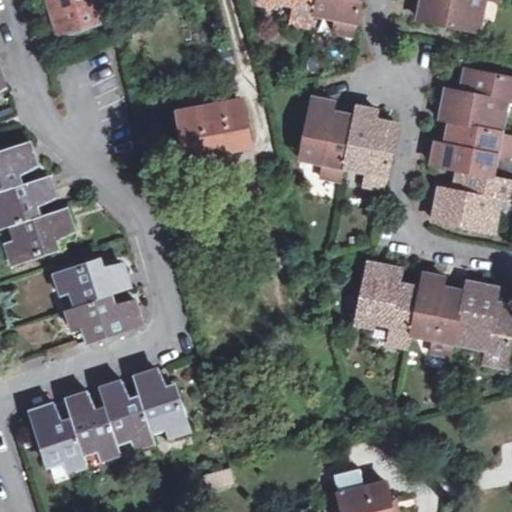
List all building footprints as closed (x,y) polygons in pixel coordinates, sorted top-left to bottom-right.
[(50,0),(61,36),(109,22),(103,1),(105,0),(50,0)] [(289,25),(312,29),(317,0),(260,0),(261,1),(293,7),(289,25)] [(333,35),(356,39),(363,0),(317,0),(315,12),(337,16),(333,35)] [(424,0),(421,21),(478,33),(484,1),(501,4),(501,0),(424,0)] [(511,78),(467,70),(464,85),(471,86),(470,95),(463,93),(449,90),(442,122),(457,125),(500,134),(506,102),(511,102),(511,78)] [(471,86),(464,85),(463,93),(470,95),(471,86)] [(330,127),(332,120),(335,105),(313,101),(302,159),(323,162),(320,179),(341,184),(345,167),(354,124),(340,122),(338,129),(330,127)] [(244,104),(183,115),(189,147),(211,143),(212,151),(251,144),(244,104)] [(378,114),(357,110),(354,124),(345,167),(365,170),(362,188),(386,193),(398,132),(384,130),(382,137),(374,136),(375,129),(378,114)] [(338,129),(340,122),(332,120),(330,127),(338,129)] [(459,149),(452,147),(438,144),(433,167),(459,172),(491,178),(495,156),(511,159),(511,136),(500,134),(457,125),(454,139),(461,141),(459,149)] [(382,137),(384,130),(375,129),(374,136),(382,137)] [(461,141),(454,139),(452,147),(459,149),(461,141)] [(211,143),(189,147),(191,155),(212,151),(211,143)] [(0,192),(22,185),(19,175),(37,167),(29,144),(0,154),(0,192)] [(462,195),(455,193),(440,190),(434,222),(492,234),(498,202),(511,204),(511,182),(491,178),(459,172),(457,185),(464,186),(462,195)] [(4,207),(0,208),(0,231),(19,225),(42,217),(39,205),(57,198),(50,177),(22,185),(0,192),(4,207)] [(464,186),(457,185),(455,193),(462,195),(464,186)] [(23,239),(8,243),(15,264),(59,249),(56,241),(76,231),(69,208),(42,217),(19,225),(23,239)] [(57,274),(64,295),(78,291),(82,304),(112,293),(132,287),(124,264),(105,268),(101,259),(57,274)] [(413,333),(421,289),(407,286),(405,294),(397,293),(399,285),(402,270),(370,264),(359,321),(391,327),(388,345),(410,349),(413,333)] [(421,289),(413,333),(434,337),(431,354),(453,358),(457,341),(465,298),(450,295),(449,302),(441,301),(442,294),(445,278),(424,274),(421,289)] [(500,288),(468,283),(465,298),(457,341),(488,347),(485,365),(508,369),(511,347),(511,307),(504,306),(502,312),(495,311),(497,304),(500,288)] [(407,286),(399,285),(397,293),(405,294),(407,286)] [(82,304),(67,309),(74,329),(88,326),(93,339),(144,321),(136,299),(116,304),(112,293),(82,304)] [(450,295),(442,294),(441,301),(449,302),(450,295)] [(176,387),(168,390),(160,372),(137,379),(142,397),(152,429),(166,425),(171,439),(191,432),(176,387)] [(142,397),(133,401),(125,382),(102,390),(108,408),(118,440),(131,436),(136,450),(156,443),(152,429),(142,397)] [(108,408),(100,411),(91,394),(68,401),(74,419),(85,451),(98,446),(103,460),(123,454),(118,440),(108,408)] [(74,419),(66,422),(57,405),(34,412),(50,462),(64,457),(69,471),(89,464),(85,451),(74,419)] [(363,465),(337,471),(346,511),(396,511),(388,480),(368,485),(363,465)] [(233,467),(208,473),(213,486),(236,479),(233,467)]
